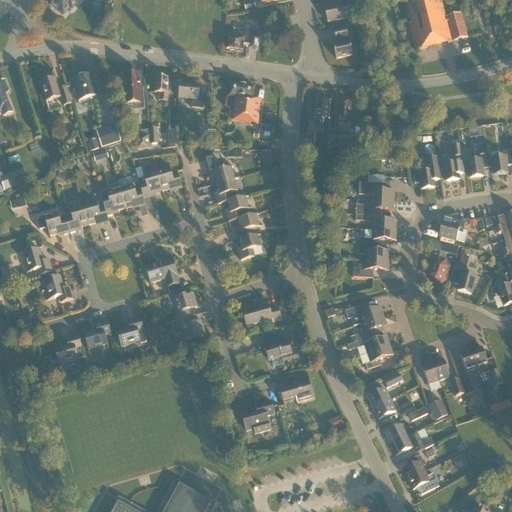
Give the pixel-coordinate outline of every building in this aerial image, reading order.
[(69,9),(72,11),(78,3),(75,1),(75,0),(57,0),(53,6),(57,9),(56,10),(64,16),(69,9)] [(328,23),(349,18),(348,11),(353,9),(351,0),(331,0),(333,7),(325,8),(328,23)] [(431,0),(427,1),(426,0),(407,0),(409,6),(407,6),(411,24),(409,24),(416,52),(468,38),(461,14),(446,18),(441,0),(431,0)] [(244,4),(245,10),(256,8),(254,1),(244,4)] [(352,56),(347,29),(334,32),(336,40),(332,41),(336,60),(352,56)] [(260,32),(240,30),(238,38),(229,37),(228,45),(229,45),(228,50),(243,52),(244,45),(251,46),(250,49),(258,50),(259,38),(260,32)] [(124,75),(126,105),(134,104),(134,106),(144,106),(143,90),(140,90),(139,74),(124,75)] [(75,91),(79,103),(98,97),(91,75),(79,79),(79,77),(70,80),(70,81),(73,92),(75,91)] [(169,79),(156,78),(155,94),(160,94),(160,102),(168,102),(169,94),(168,94),(169,79)] [(67,88),(59,90),(55,79),(41,83),(47,103),(61,98),(64,107),(72,104),(67,88)] [(0,113),(2,112),(4,117),(13,114),(6,96),(9,91),(4,80),(0,81),(0,113)] [(192,108),(204,110),(205,98),(199,97),(200,86),(180,84),(179,99),(192,100),(192,108)] [(232,121),(258,125),(261,101),(253,100),(255,88),(231,84),(230,97),(236,98),(235,106),(234,106),(232,121)] [(330,102),(318,101),(317,111),(316,111),(315,119),(316,119),(315,126),(329,127),(330,120),(328,120),(330,102)] [(350,104),(341,103),(340,114),(338,114),(337,122),(340,122),(340,130),(339,133),(350,134),(350,130),(351,112),(350,112),(350,104)] [(312,134),(312,119),(304,119),(304,134),(312,134)] [(97,133),(102,148),(121,142),(116,127),(97,133)] [(158,145),(157,128),(150,129),(151,145),(158,145)] [(329,136),(315,135),(314,145),(328,147),(329,136)] [(136,138),(138,150),(150,149),(149,137),(136,138)] [(88,142),(91,153),(99,150),(96,140),(88,142)] [(338,149),(354,151),(355,142),(339,140),(338,149)] [(460,145),(452,146),(453,152),(449,152),(451,165),(444,166),(446,183),(459,181),(459,176),(464,175),(462,159),(460,145)] [(488,169),(485,145),(474,147),(476,161),(468,162),(470,179),(483,178),(482,170),(488,169)] [(511,166),(511,163),(510,151),(500,153),(500,158),(492,159),(494,176),(507,174),(506,167),(511,166)] [(99,153),(93,155),(95,163),(101,162),(99,153)] [(235,180),(232,168),(223,170),(219,155),(205,159),(210,179),(214,178),(217,185),(235,180)] [(373,156),(362,155),(359,172),(369,173),(372,165),(373,156)] [(441,181),(438,158),(426,160),(428,172),(421,173),(420,169),(413,170),(415,185),(421,184),(422,191),(435,189),(434,182),(441,181)] [(170,169),(157,172),(163,192),(175,189),(176,191),(183,189),(179,176),(173,177),(170,169)] [(24,170),(0,178),(0,179),(5,192),(28,183),(24,170)] [(157,172),(144,176),(146,185),(140,187),(142,193),(144,200),(151,198),(150,196),(163,192),(157,172)] [(230,194),(239,192),(235,180),(217,185),(219,193),(215,194),(218,206),(227,203),(232,202),(232,201),(230,194)] [(393,202),(394,193),(379,192),(380,184),(360,184),(359,196),(371,196),(371,201),(393,202)] [(133,186),(120,189),(126,209),(138,206),(139,208),(146,206),(144,200),(142,193),(136,194),(133,186)] [(120,189),(107,193),(108,196),(102,198),(105,209),(107,217),(114,215),(113,213),(126,209),(120,189)] [(240,212),(250,210),(246,197),(232,201),(232,202),(227,203),(230,210),(225,212),(229,223),(238,221),(243,219),(240,212)] [(10,203),(13,212),(26,208),(23,199),(10,203)] [(393,211),(393,202),(371,201),(371,207),(357,206),(356,216),(364,216),(378,217),(379,211),(393,211)] [(96,203),(83,206),(89,226),(102,223),(102,225),(109,223),(107,217),(105,209),(99,211),(96,203)] [(83,206),(70,210),(72,219),(66,221),(70,234),(76,232),(75,230),(89,226),(83,206)] [(495,232),(511,226),(511,213),(498,218),(500,227),(494,228),(495,232)] [(45,217),(44,217),(45,219),(37,221),(40,231),(48,229),(51,240),(70,234),(66,221),(60,222),(58,214),(45,217)] [(251,230),(260,227),(257,215),(243,219),(238,221),(240,228),(236,229),(240,241),(253,237),(251,230)] [(378,222),(378,217),(364,216),(364,222),(373,223),(373,232),(396,232),(396,223),(378,222)] [(464,231),(465,224),(453,220),(452,226),(443,224),(439,237),(442,237),(440,243),(449,245),(449,244),(454,245),(455,241),(464,243),(467,232),(464,231)] [(505,241),(511,239),(511,226),(495,232),(496,235),(502,233),(505,241)] [(365,231),(365,240),(373,240),(373,232),(365,231)] [(396,242),(396,232),(373,232),(373,240),(365,240),(360,240),(360,246),(374,247),(375,241),(396,242)] [(42,248),(39,236),(27,240),(29,245),(35,243),(37,250),(42,248)] [(253,251),(262,248),(258,236),(253,237),(240,241),(242,249),(238,250),(241,262),(255,258),(253,251)] [(502,255),(511,251),(511,239),(505,241),(507,249),(501,251),(502,255)] [(441,253),(457,257),(459,249),(443,245),(441,253)] [(360,246),(359,252),(359,256),(366,256),(366,261),(388,262),(389,253),(374,252),(374,247),(360,246)] [(49,261),(43,262),(39,249),(24,254),(29,273),(39,270),(41,276),(53,273),(49,261)] [(511,251),(502,255),(503,258),(509,256),(511,264),(511,251)] [(463,256),(460,266),(467,268),(469,258),(463,256)] [(446,261),(438,260),(432,263),(430,271),(432,273),(430,280),(432,284),(439,285),(446,282),(449,268),(446,261)] [(177,276),(173,261),(146,268),(150,284),(166,280),(168,288),(179,285),(177,277),(177,276)] [(388,271),(388,262),(366,261),(365,266),(359,266),(359,270),(354,270),(354,278),(373,279),(374,271),(388,271)] [(498,273),(496,278),(498,279),(500,279),(503,288),(510,285),(510,284),(505,269),(498,271),(498,273)] [(458,292),(471,295),(475,278),(463,274),(464,272),(457,270),(454,285),(460,286),(458,292)] [(64,290),(60,277),(44,281),(50,301),(59,298),(61,304),(73,300),(70,288),(64,290)] [(503,288),(498,289),(500,298),(503,308),(511,305),(511,290),(510,285),(503,288)] [(498,289),(497,289),(491,290),(494,300),(500,298),(498,289)] [(172,312),(175,322),(190,318),(196,316),(195,309),(197,308),(193,294),(172,300),(175,311),(172,312)] [(278,309),(270,311),(268,305),(242,312),(247,327),(272,320),(273,324),(282,321),(278,309)] [(345,312),(348,320),(351,319),(354,328),(362,325),(383,318),(380,309),(367,314),(364,306),(345,312)] [(336,317),(334,310),(325,313),(327,320),(336,317)] [(20,319),(22,328),(36,324),(33,315),(20,319)] [(190,318),(175,322),(178,332),(181,331),(184,342),(205,336),(201,322),(192,325),(190,318)] [(365,333),(355,337),(351,338),(353,344),(371,338),(369,332),(386,326),(383,318),(362,325),(365,333)] [(141,345),(147,343),(140,319),(128,323),(130,329),(117,332),(121,348),(141,343),(141,345)] [(89,351),(108,346),(105,336),(111,334),(108,322),(95,326),(97,332),(84,335),(89,351)] [(275,347),(265,350),(269,362),(281,358),(282,363),(300,358),(297,348),(290,350),(286,334),(272,338),(275,347)] [(59,366),(85,359),(78,337),(66,340),(68,346),(55,350),(57,356),(53,357),(51,360),(52,363),(54,364),(58,363),(59,366)] [(373,343),(371,338),(353,344),(353,345),(348,346),(349,352),(357,349),(360,358),(368,355),(390,347),(387,338),(373,343)] [(390,347),(368,355),(360,358),(362,366),(365,365),(367,371),(381,366),(379,361),(393,356),(390,347)] [(482,348),(471,352),(477,369),(480,376),(490,373),(487,362),(482,348)] [(466,373),(477,369),(471,352),(460,355),(466,373)] [(439,382),(450,378),(444,361),(433,365),(439,382)] [(88,366),(90,373),(100,370),(99,363),(88,366)] [(422,368),(428,386),(439,382),(433,365),(422,368)] [(502,384),(498,370),(490,373),(494,387),(502,384)] [(39,377),(34,372),(30,377),(36,382),(39,377)] [(277,382),(284,405),(298,400),(299,403),(314,399),(307,374),(277,382)] [(385,383),(388,389),(403,382),(400,376),(385,383)] [(461,381),(466,396),(474,393),(469,378),(461,381)] [(450,382),(455,398),(464,395),(459,379),(450,382)] [(374,409),(390,401),(385,390),(368,398),(374,409)] [(379,420),(396,412),(390,401),(374,409),(379,420)] [(429,407),(437,422),(448,416),(441,401),(429,407)] [(257,412),(242,416),(246,432),(254,430),(256,435),(271,431),(267,417),(275,415),(271,402),(255,407),(257,412)] [(397,411),(400,418),(415,411),(412,404),(397,411)] [(428,415),(425,408),(408,416),(411,423),(428,415)] [(340,417),(331,421),(335,431),(344,427),(340,417)] [(391,445),(408,437),(402,426),(386,434),(391,445)] [(397,456),(413,448),(416,455),(434,446),(431,439),(420,441),(416,433),(408,437),(391,445),(397,456)] [(239,450),(241,458),(248,456),(246,447),(239,450)] [(435,453),(433,450),(426,454),(429,460),(436,456),(435,453)] [(473,463),(469,455),(464,458),(467,465),(473,463)] [(422,462),(419,456),(406,462),(409,468),(404,470),(409,481),(425,473),(422,467),(426,466),(424,461),(422,462)] [(425,473),(409,481),(414,491),(419,489),(422,496),(439,488),(433,475),(427,478),(425,473)] [(206,511),(212,502),(180,485),(164,511),(135,511),(118,503),(113,511),(206,511)] [(478,511),(477,511),(480,505),(471,501),(466,511),(467,511),(478,511)]
